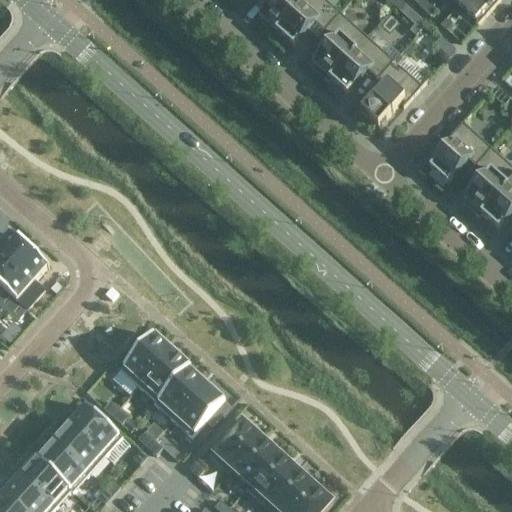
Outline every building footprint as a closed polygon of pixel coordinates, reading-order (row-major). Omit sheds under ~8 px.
[(276,34),(305,2),(306,0),(275,0),(259,19),(276,34)] [(314,25),(324,34),(340,16),(322,0),(306,0),(305,2),(276,34),(293,49),(314,25)] [(392,0),(389,3),(395,9),(400,3),(397,0),(392,0)] [(478,28),(502,1),(501,0),(500,0),(499,1),(498,0),(465,0),(459,7),(478,25),(476,27),(478,28)] [(419,8),(425,13),(430,7),(424,2),(419,8)] [(406,8),(400,3),(395,9),(401,14),(406,8)] [(436,13),(430,7),(425,13),(431,18),(436,13)] [(330,82),(358,50),(367,40),(340,16),(324,34),(334,43),(313,67),(315,68),(312,71),(328,85),(331,82),(330,82)] [(446,22),(441,28),(447,33),(452,27),(446,22)] [(347,97),(368,73),(378,82),(394,64),(390,60),(367,40),(358,50),(330,82),(331,82),(347,97)] [(402,104),(405,107),(402,110),(404,111),(428,83),(427,82),(421,88),(401,70),(398,73),(392,67),(394,64),(378,82),(385,88),(361,115),(379,131),(402,104)] [(483,162),(492,151),(463,126),(449,141),(453,145),(430,171),(447,187),(469,163),(476,169),(483,162)] [(509,186),(511,182),(511,169),(492,151),(483,162),(476,169),(486,178),(464,202),(466,204),(464,207),(479,220),(482,217),(481,217),(509,186)] [(511,182),(509,186),(481,217),(482,217),(498,232),(511,216),(511,182)] [(0,285),(30,253),(10,235),(9,236),(10,237),(0,248),(0,285)] [(47,271),(48,272),(49,271),(30,253),(0,285),(0,289),(27,313),(45,293),(35,284),(47,271)] [(139,390),(172,353),(153,336),(120,373),(139,390)] [(155,408),(190,369),(172,353),(139,390),(156,406),(154,407),(155,408)] [(173,424),(206,387),(189,372),(191,370),(190,369),(155,408),(173,424)] [(225,404),(206,387),(173,424),(192,441),(225,404)] [(111,404),(104,411),(113,419),(120,412),(111,404)] [(86,408),(69,426),(106,460),(123,441),(86,408)] [(129,420),(120,412),(113,419),(122,427),(129,420)] [(228,477),(261,440),(243,423),(210,460),(228,477)] [(106,460),(69,426),(53,444),(90,478),(106,460)] [(138,442),(148,451),(155,444),(145,435),(138,442)] [(246,493),(279,456),(261,440),(228,477),(229,477),(232,474),(249,488),(245,492),(246,493)] [(90,478),(53,444),(37,461),(36,460),(35,461),(74,496),(90,478)] [(163,451),(155,444),(148,451),(156,458),(163,451)] [(149,460),(141,453),(133,462),(141,469),(149,460)] [(264,509),(297,472),(279,456),(246,493),(264,509)] [(74,496),(35,461),(19,479),(55,511),(56,511),(72,495),(73,497),(74,496)] [(190,472),(199,480),(206,472),(196,464),(190,472)] [(267,511),(293,511),(315,488),(297,472),(264,509),(267,511)] [(55,511),(19,479),(3,497),(20,511),(55,511)] [(113,499),(121,490),(114,483),(106,492),(113,499)] [(327,511),(334,505),(315,488),(293,511),(327,511)] [(113,499),(106,492),(98,501),(105,508),(113,499)] [(20,511),(3,497),(0,500),(0,511),(20,511)] [(221,503),(214,510),(216,511),(228,511),(230,511),(221,503)]
